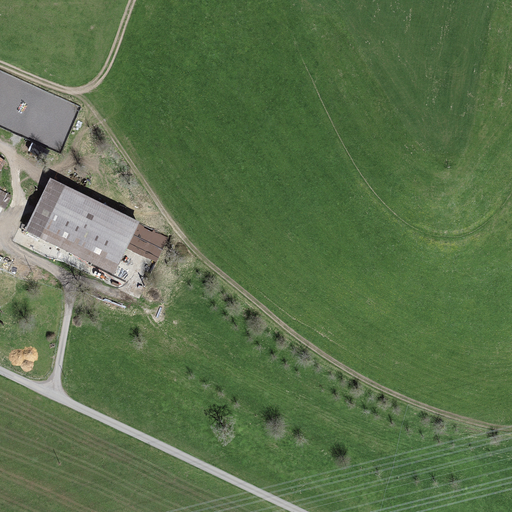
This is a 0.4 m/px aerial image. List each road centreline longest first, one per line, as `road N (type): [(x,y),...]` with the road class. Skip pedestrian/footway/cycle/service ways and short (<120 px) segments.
road 1 (track): [(0,67),(80,97),(185,240),(298,337),(445,415),(511,431)]
road 2 (unclassified): [(301,511),(0,371)]
road 3 (track): [(52,395),(71,287),(55,265),(3,244),(18,160),(0,152)]
